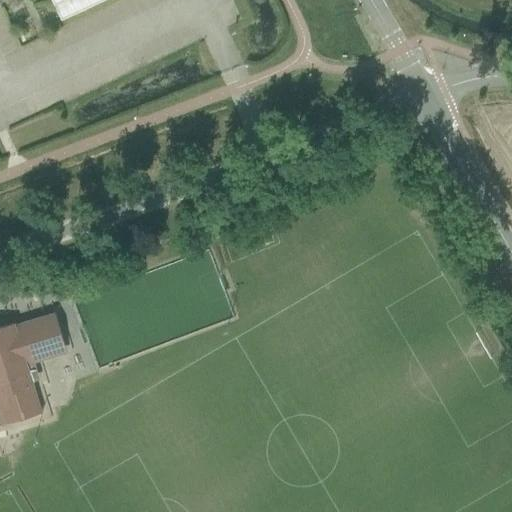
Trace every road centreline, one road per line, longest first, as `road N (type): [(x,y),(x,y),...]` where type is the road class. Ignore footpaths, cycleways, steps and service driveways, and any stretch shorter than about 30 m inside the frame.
road 1 (unclassified): [(0,248),(273,156),(421,92)]
road 2 (unclassified): [(511,251),(421,92)]
